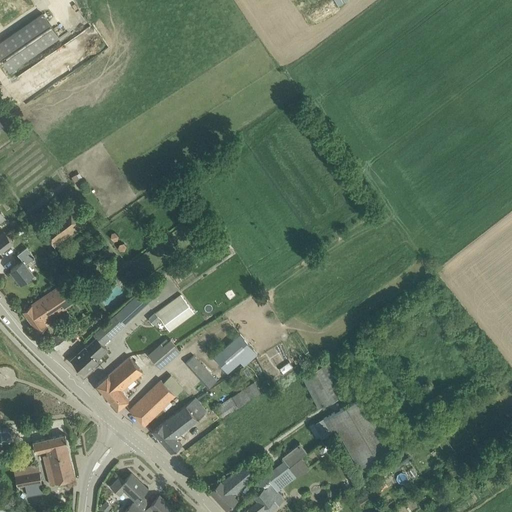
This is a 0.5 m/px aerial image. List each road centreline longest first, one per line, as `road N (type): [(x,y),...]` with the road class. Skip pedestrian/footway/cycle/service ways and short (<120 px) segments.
road 1 (secondary): [(125,431),(0,310)]
road 2 (secondary): [(214,511),(125,431)]
